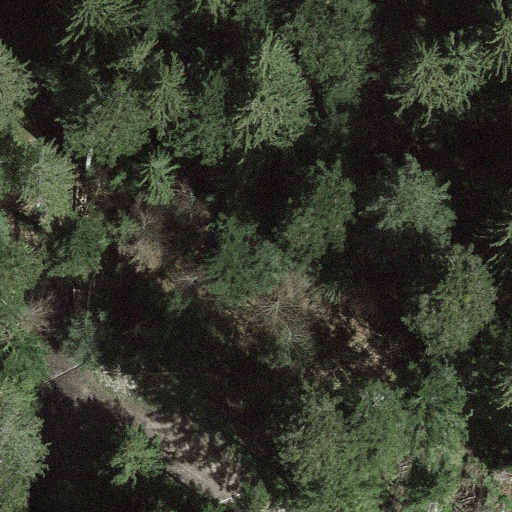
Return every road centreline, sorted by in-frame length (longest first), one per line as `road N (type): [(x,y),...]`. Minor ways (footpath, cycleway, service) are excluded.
road 1 (track): [(77,427),(57,114),(32,38),(0,4)]
road 2 (track): [(273,511),(141,430),(105,421),(77,427),(58,448),(44,511)]
